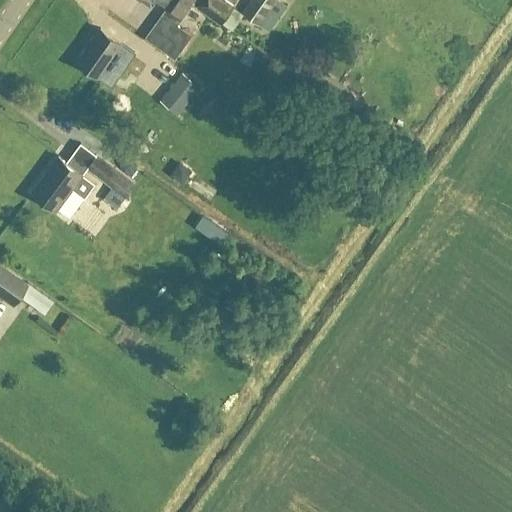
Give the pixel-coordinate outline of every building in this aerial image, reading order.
[(168,8),(146,38),(176,59),(193,35),(179,25),(194,3),(190,0),(141,0),(152,7),(157,0),(168,8)] [(190,0),(194,3),(222,23),(234,6),(225,0),(190,0)] [(245,15),(260,25),(277,0),(252,0),(244,12),(243,13),(245,15)] [(101,28),(78,61),(99,76),(112,85),(135,52),(123,43),(101,28)] [(138,57),(125,69),(135,80),(148,67),(138,57)] [(161,101),(178,115),(200,87),(183,73),(161,101)] [(88,167),(113,186),(104,199),(117,209),(136,183),(97,155),(88,167)] [(96,184),(83,174),(59,156),(32,192),(56,210),(72,189),(85,198),(96,184)] [(0,265),(0,295),(13,304),(27,284),(0,265)]
